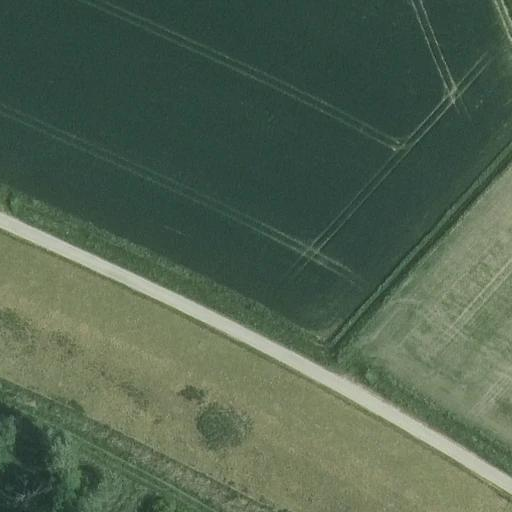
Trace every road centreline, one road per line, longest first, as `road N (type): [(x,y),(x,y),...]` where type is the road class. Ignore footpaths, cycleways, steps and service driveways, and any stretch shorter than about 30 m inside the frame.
road 1 (unclassified): [(511,487),(240,331),(0,221)]
road 2 (track): [(0,406),(220,511)]
